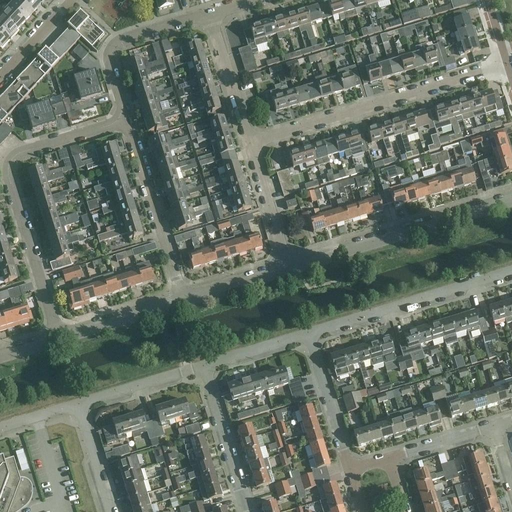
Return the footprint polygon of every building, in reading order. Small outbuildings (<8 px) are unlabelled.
[(10,8),(25,22),(33,13),(18,0),(11,0),(14,3),(10,8)] [(18,0),(33,13),(41,5),(42,6),(42,5),(36,0),(18,0)] [(169,8),(172,7),(170,0),(155,0),(159,11),(162,10),(164,10),(163,10),(167,9),(169,8)] [(339,1),(335,2),(334,0),(332,0),(328,1),(329,4),(323,6),(327,20),(338,16),(340,22),(345,20),(344,15),(339,1)] [(342,0),(339,1),(344,15),(355,11),(351,0),(342,0)] [(368,13),(366,8),(363,0),(351,0),(355,11),(356,16),(362,14),(363,15),(368,13)] [(465,0),(458,0),(451,2),(453,10),(464,7),(468,6),(465,0)] [(440,9),(442,14),(453,10),(451,2),(450,3),(451,6),(440,9)] [(310,25),(327,20),(323,6),(306,11),(310,25)] [(419,21),(430,17),(427,7),(422,9),(416,11),(417,16),(418,16),(419,21)] [(25,22),(10,8),(1,17),(18,33),(19,32),(17,31),(25,22)] [(382,18),(394,14),(393,9),(381,13),(382,18)] [(172,10),(163,11),(163,19),(172,19),(172,10)] [(457,32),(471,28),(467,17),(466,17),(464,10),(453,14),(455,21),(454,21),(457,32)] [(295,15),(301,34),(306,32),(309,42),(315,40),(318,39),(314,27),(311,28),(310,25),(306,11),(295,15)] [(290,37),(290,38),(300,35),(300,34),(301,34),(295,15),(294,12),(286,14),(287,17),(283,18),(289,37),(290,37)] [(91,27),(86,23),(88,21),(80,13),(67,26),(70,28),(81,38),(92,49),(104,35),(93,25),(91,27)] [(18,33),(1,17),(0,18),(0,31),(11,42),(11,41),(18,33)] [(272,22),(276,35),(282,33),(284,39),(289,37),(283,18),(272,22)] [(385,31),(391,29),(401,26),(400,21),(395,23),(384,26),(385,31)] [(276,35),(272,22),(260,25),(264,39),(265,39),(276,35)] [(414,26),(415,31),(417,37),(423,36),(421,29),(428,27),(427,22),(419,24),(414,26)] [(243,32),(248,48),(249,47),(251,53),(251,54),(257,52),(255,48),(267,44),(265,39),(264,39),(260,25),(249,28),(250,30),(243,32)] [(415,31),(414,26),(402,30),(405,39),(413,36),(411,32),(415,31)] [(76,43),(81,38),(70,28),(65,33),(76,43)] [(457,32),(460,44),(474,39),(473,35),(476,35),(474,28),(471,28),(457,32)] [(374,34),(373,30),(367,32),(366,29),(361,31),(363,38),(374,34)] [(391,33),(393,38),(399,36),(400,40),(405,39),(402,30),(391,33)] [(11,42),(0,31),(0,48),(2,50),(10,42),(11,42)] [(65,33),(61,38),(72,48),(76,43),(65,33)] [(393,38),(391,33),(380,36),(382,45),(388,43),(387,39),(393,38)] [(272,46),(279,42),(276,37),(269,42),(272,46)] [(352,41),(350,37),(344,39),(344,37),(333,40),(334,46),(345,43),(352,41)] [(61,38),(56,43),(67,53),(72,48),(61,38)] [(478,42),(475,43),(474,39),(460,44),(455,45),(457,51),(462,49),(464,55),(480,50),(478,42)] [(161,43),(164,53),(172,51),(169,41),(161,43)] [(63,57),(67,53),(56,43),(52,47),(63,57)] [(131,77),(165,67),(164,63),(158,44),(151,46),(157,64),(148,67),(146,60),(127,65),(131,77)] [(174,64),(203,55),(200,44),(186,48),(186,47),(181,49),(183,56),(174,59),(173,53),(165,55),(167,62),(168,66),(174,64)] [(420,46),(426,67),(437,63),(432,46),(426,48),(425,45),(420,46)] [(426,67),(420,46),(415,48),(416,51),(410,53),(415,70),(416,74),(426,71),(425,67),(426,67)] [(48,52),(59,62),(63,57),(52,47),(48,52)] [(88,55),(78,47),(73,53),(82,62),(88,55)] [(240,56),(251,53),(249,47),(248,48),(238,51),(240,56)] [(24,74),(23,73),(23,74),(36,86),(59,62),(48,52),(45,50),(38,58),(24,74)] [(415,70),(410,53),(404,54),(404,51),(397,53),(399,60),(404,74),(415,70)] [(251,53),(240,56),(241,62),(253,59),(251,54),(251,53)] [(193,70),(206,66),(203,55),(174,64),(175,68),(191,63),(193,70)] [(321,60),(320,55),(313,57),(308,58),(310,65),(320,61),(320,60),(321,60)] [(381,80),(377,67),(374,56),(368,58),(370,66),(359,69),(359,73),(363,85),(369,83),(370,84),(381,80)] [(444,68),(455,64),(453,58),(442,61),(444,68)] [(243,68),(255,64),(253,59),(241,62),(243,68)] [(389,64),(393,77),(404,74),(399,60),(389,64)] [(299,66),(297,62),(285,65),(288,73),(300,70),(299,66)] [(255,64),(243,68),(245,74),(256,71),(255,64)] [(393,77),(389,64),(377,67),(381,80),(393,77)] [(184,85),(210,77),(206,66),(193,70),(195,77),(183,81),(184,85)] [(134,88),(148,84),(145,77),(158,73),(166,71),(165,67),(131,77),(134,88)] [(339,79),(343,92),(354,89),(354,88),(361,86),(355,67),(337,72),(339,79)] [(94,72),(71,79),(74,91),(75,91),(98,84),(94,72)] [(332,96),(328,82),(325,72),(320,73),(322,77),(314,79),(317,86),(321,99),(332,96)] [(16,82),(12,86),(2,97),(1,97),(15,110),(36,86),(23,74),(16,82)] [(200,92),(213,88),(210,77),(184,85),(175,88),(176,92),(185,90),(198,86),(200,92)] [(343,92),(339,79),(328,82),(332,96),(343,92)] [(74,91),(72,91),(76,104),(80,102),(102,96),(98,84),(75,91),(74,91)] [(151,95),(156,94),(172,89),(170,85),(162,87),(155,89),(155,88),(149,90),(148,84),(134,88),(137,100),(151,95)] [(287,109),(281,89),(280,85),(274,87),(275,91),(270,93),(271,97),(265,98),(269,110),(274,108),(276,113),(287,109)] [(305,89),(310,103),(321,99),(317,86),(305,89)] [(281,89),(287,109),(298,106),(294,92),(293,90),(287,91),(286,87),(281,89)] [(191,108),(217,100),(213,88),(200,92),(202,99),(190,103),(191,108)] [(172,89),(156,94),(158,98),(173,93),(172,89)] [(310,103),(305,89),(294,92),(298,106),(310,103)] [(485,115),(478,93),(471,96),(472,99),(468,100),(472,113),(474,119),(485,115)] [(478,93),(485,115),(502,110),(499,99),(493,100),(491,93),(479,96),(479,93),(478,93)] [(151,95),(137,100),(141,111),(154,106),(151,95)] [(0,125),(15,110),(1,97),(0,98),(0,125)] [(461,117),(472,113),(468,100),(464,101),(463,98),(456,100),(461,117)] [(217,100),(191,108),(192,113),(205,109),(207,115),(220,111),(217,100)] [(455,119),(461,117),(456,100),(447,103),(448,106),(445,107),(449,120),(451,126),(454,134),(456,141),(462,139),(460,134),(459,135),(455,119)] [(305,112),(323,107),(322,102),(303,107),(305,112)] [(49,103),(37,106),(44,128),(56,125),(54,119),(67,115),(64,107),(63,103),(51,107),(49,103)] [(177,107),(162,112),(160,105),(154,107),(154,106),(141,111),(144,122),(178,112),(177,107)] [(25,110),(19,112),(22,123),(29,121),(32,132),(44,128),(37,106),(25,110)] [(435,131),(451,126),(449,120),(445,107),(434,110),(429,112),(435,129),(435,131)] [(417,135),(435,129),(429,112),(425,113),(424,110),(411,114),(412,117),(417,135)] [(72,113),(67,115),(68,121),(80,117),(78,111),(72,113)] [(157,130),(158,133),(168,130),(165,121),(178,117),(178,116),(179,116),(178,112),(144,122),(148,133),(157,130)] [(401,121),(406,138),(417,135),(412,117),(401,121)] [(213,134),(226,130),(223,119),(210,123),(212,130),(197,135),(198,139),(213,134)] [(400,136),(405,153),(410,152),(406,138),(401,121),(390,124),(394,138),(400,136)] [(490,131),(501,127),(499,122),(488,126),(490,131)] [(0,128),(0,129),(9,137),(13,133),(4,124),(0,128)] [(394,138),(390,124),(379,127),(383,141),(386,152),(391,150),(388,140),(394,138)] [(383,141),(379,127),(367,131),(371,145),(383,141)] [(0,137),(5,141),(9,137),(0,129),(0,137)] [(229,141),(231,140),(229,134),(227,134),(226,130),(213,134),(198,139),(196,139),(197,144),(202,143),(215,139),(217,146),(230,142),(229,141)] [(508,148),(510,148),(509,142),(506,143),(502,131),(470,140),(472,146),(480,144),(481,149),(491,146),(493,153),(508,148)] [(351,158),(363,154),(357,134),(345,137),(350,151),(351,158)] [(439,146),(456,141),(454,134),(437,139),(439,146)] [(167,148),(173,147),(184,143),(189,142),(187,138),(171,143),(169,135),(150,141),(154,153),(167,149),(167,148)] [(439,150),(440,147),(439,146),(437,139),(436,136),(430,138),(433,147),(427,148),(429,153),(435,151),(439,150)] [(351,158),(350,151),(345,137),(334,141),(338,155),(344,153),(346,159),(351,158)] [(338,155),(334,141),(323,144),(327,158),(338,155)] [(463,155),(471,153),(468,141),(459,144),(463,155)] [(85,163),(86,167),(104,161),(118,156),(116,152),(119,152),(116,142),(107,145),(108,148),(95,152),(98,159),(85,163)] [(220,157),(233,153),(230,142),(217,146),(212,147),(214,154),(206,157),(207,161),(220,157)] [(157,164),(170,160),(168,153),(174,151),(181,149),(185,148),(184,143),(173,147),(167,148),(167,149),(154,153),(157,164)] [(441,146),(443,152),(456,148),(455,143),(441,146)] [(312,148),(316,162),(317,167),(323,165),(329,164),(327,158),(323,144),(312,148)] [(300,151),(305,165),(306,171),(317,167),(316,162),(312,148),(300,151)] [(511,160),(511,159),(511,154),(510,155),(508,148),(493,153),(495,158),(477,164),(479,170),(511,160)] [(293,169),(305,165),(300,151),(296,152),(296,150),(285,153),(288,162),(291,161),(293,169)] [(233,153),(220,157),(207,161),(199,163),(200,168),(216,163),(217,163),(219,169),(224,168),(237,164),(233,153)] [(448,177),(446,171),(444,163),(442,156),(441,156),(440,153),(429,156),(432,167),(439,165),(441,174),(434,176),(440,194),(452,190),(448,177)] [(108,172),(121,168),(118,156),(104,161),(86,167),(88,172),(106,166),(108,172)] [(423,158),(417,160),(420,170),(426,168),(423,158)] [(459,174),(463,187),(475,183),(471,170),(468,158),(463,160),(465,166),(458,168),(459,174)] [(27,173),(31,184),(62,174),(66,173),(72,171),(69,160),(63,162),(65,169),(60,170),(49,174),(47,167),(41,169),(27,173)] [(61,169),(57,160),(47,163),(50,172),(61,169)] [(170,160),(157,164),(160,175),(174,171),(170,160)] [(390,165),(389,160),(382,162),(373,164),(374,169),(390,165)] [(511,162),(511,160),(479,170),(482,181),(489,179),(487,173),(496,170),(498,177),(511,172),(511,162)] [(180,169),(195,165),(194,161),(178,165),(180,169)] [(209,184),(240,175),(237,164),(224,168),(226,175),(213,179),(208,181),(209,184)] [(195,165),(180,169),(181,173),(196,169),(195,165)] [(395,167),(398,177),(403,175),(400,165),(395,167)] [(398,177),(395,167),(387,169),(381,171),(382,174),(387,173),(389,180),(398,177)] [(121,168),(108,172),(111,184),(125,179),(121,168)] [(463,187),(459,174),(458,168),(446,171),(448,177),(452,190),(463,187)] [(345,178),(350,177),(357,175),(355,170),(348,172),(347,169),(343,170),(345,178)] [(278,180),(289,176),(287,170),(276,174),(278,180)] [(174,171),(160,175),(164,186),(177,182),(174,171)] [(34,196),(48,191),(46,184),(63,179),(62,174),(31,184),(34,196)] [(231,191),(244,187),(240,175),(209,184),(210,185),(206,186),(207,190),(223,185),(223,186),(229,184),(231,191)] [(328,184),(334,182),(333,177),(332,175),(326,176),(328,184)] [(279,186),(291,182),(289,176),(278,180),(279,186)] [(364,176),(360,177),(359,178),(362,188),(367,186),(364,176)] [(423,180),(425,184),(429,197),(440,194),(434,176),(423,179),(424,180),(423,180)] [(125,179),(111,184),(105,185),(98,187),(93,189),(95,194),(105,191),(107,197),(114,195),(128,190),(125,179)] [(177,182),(164,186),(167,197),(181,193),(193,189),(196,189),(195,185),(192,186),(185,188),(183,180),(183,181),(177,182)] [(412,183),(413,188),(417,201),(429,197),(425,184),(423,180),(412,183)] [(336,185),(339,195),(344,193),(343,189),(349,187),(348,181),(341,183),(336,185)] [(281,192),(292,188),(291,182),(279,186),(281,192)] [(400,186),(401,191),(406,204),(417,201),(413,188),(412,183),(400,186)] [(406,204),(401,191),(400,186),(389,189),(389,188),(382,189),(383,193),(384,197),(386,205),(393,204),(394,208),(406,204)] [(234,202),(247,198),(244,187),(231,191),(233,198),(227,199),(227,200),(220,202),(221,206),(228,204),(234,202)] [(292,188),(281,192),(283,197),(294,194),(292,188)] [(184,205),(183,200),(188,198),(188,196),(195,194),(193,189),(181,193),(167,197),(171,209),(184,205)] [(128,190),(114,195),(117,201),(104,205),(105,210),(132,202),(128,190)] [(313,192),(316,202),(322,200),(319,190),(313,192)] [(48,191),(34,196),(38,207),(64,198),(68,197),(67,193),(50,198),(48,191)] [(311,203),(316,202),(313,192),(304,195),(305,200),(310,199),(311,203)] [(355,206),(359,219),(370,216),(366,203),(363,192),(358,193),(362,204),(355,206)] [(366,203),(370,216),(383,212),(381,207),(386,205),(384,197),(383,193),(377,195),(379,199),(366,203)] [(41,218),(55,213),(52,206),(66,202),(64,198),(38,207),(41,218)] [(238,213),(251,209),(247,198),(234,202),(228,204),(230,208),(235,206),(238,213)] [(359,219),(355,206),(349,208),(346,199),(341,200),(344,209),(343,210),(347,223),(359,219)] [(332,213),(336,226),(347,223),(343,210),(344,209),(341,200),(336,202),(339,211),(332,213)] [(285,204),(287,210),(298,207),(296,201),(285,204)] [(121,217),(135,213),(132,202),(105,210),(107,215),(119,211),(121,217)] [(193,215),(208,210),(207,206),(192,211),(192,209),(186,210),(184,205),(171,209),(174,220),(188,216),(193,215)] [(89,210),(91,216),(104,212),(103,206),(89,210)] [(220,206),(212,209),(216,223),(223,221),(220,206)] [(188,216),(174,220),(178,232),(191,228),(190,222),(195,220),(195,219),(202,217),(204,216),(209,214),(208,210),(193,215),(188,216)] [(324,230),(319,211),(301,216),(306,230),(312,228),(313,233),(324,230)] [(336,226),(332,213),(321,217),(319,211),(324,230),(336,226)] [(55,213),(41,218),(45,229),(76,219),(75,215),(57,221),(55,213)] [(110,233),(139,224),(135,213),(121,217),(116,219),(118,226),(109,229),(110,233)] [(240,218),(242,225),(246,239),(247,239),(251,252),(262,249),(257,234),(251,235),(248,223),(253,221),(251,214),(240,218)] [(317,240),(388,222),(386,215),(315,233),(317,240)] [(62,236),(65,235),(63,228),(78,223),(76,219),(45,229),(48,240),(62,236)] [(217,225),(219,232),(230,228),(228,222),(217,225)] [(142,236),(139,224),(110,233),(110,234),(97,238),(99,244),(127,235),(129,240),(142,236)] [(219,232),(217,225),(205,229),(206,233),(213,231),(214,233),(219,232)] [(191,240),(195,252),(188,254),(189,257),(190,262),(187,263),(189,268),(191,269),(192,269),(193,270),(204,266),(200,253),(201,253),(196,239),(194,232),(182,236),(184,242),(191,240)] [(235,243),(239,256),(251,252),(247,239),(246,239),(242,241),(240,234),(233,236),(233,238),(235,243)] [(48,240),(52,252),(65,247),(62,236),(48,240)] [(235,243),(233,238),(226,241),(223,240),(222,241),(228,259),(239,256),(235,243)] [(212,250),(216,263),(228,259),(222,241),(210,244),(212,250)] [(69,259),(67,253),(73,251),(73,250),(77,248),(80,248),(78,243),(71,246),(65,247),(52,252),(55,263),(60,262),(62,270),(72,267),(69,259)] [(0,260),(10,257),(6,246),(0,247),(0,260)] [(134,258),(145,254),(143,248),(132,251),(134,258)] [(200,253),(204,266),(216,263),(212,250),(201,253),(200,253)] [(148,261),(158,258),(156,251),(146,254),(148,261)] [(0,272),(13,269),(10,257),(0,260),(0,272)] [(138,273),(142,286),(154,282),(150,269),(149,266),(144,268),(145,271),(138,273)] [(16,279),(19,278),(16,268),(13,269),(0,272),(0,279),(2,279),(3,285),(17,280),(16,279)] [(77,279),(82,277),(79,268),(73,269),(77,279)] [(78,285),(77,279),(73,269),(62,273),(64,280),(66,284),(72,282),(75,293),(68,295),(71,302),(68,303),(70,311),(81,308),(80,305),(84,304),(78,285)] [(142,286),(138,273),(132,275),(130,269),(125,270),(127,276),(131,289),(142,286)] [(119,293),(115,280),(114,274),(101,278),(107,297),(119,293)] [(115,280),(119,293),(131,289),(127,276),(115,280)] [(90,281),(96,300),(107,297),(101,278),(90,281)] [(84,304),(96,300),(90,281),(78,285),(84,304)] [(19,288),(8,292),(9,296),(11,303),(14,311),(18,324),(22,323),(23,326),(33,322),(30,313),(27,314),(25,307),(20,309),(18,301),(23,299),(19,288)] [(505,320),(506,325),(511,323),(510,318),(511,317),(511,299),(503,302),(503,305),(501,305),(505,320)] [(505,320),(501,305),(489,309),(493,323),(505,320)] [(14,325),(18,324),(14,311),(2,314),(6,328),(7,330),(15,328),(14,325)] [(462,317),(467,332),(479,328),(475,314),(462,317)] [(467,332),(462,317),(451,321),(455,335),(467,332)] [(455,335),(451,321),(439,325),(443,339),(455,335)] [(495,327),(498,332),(506,329),(503,323),(495,327)] [(443,339),(439,325),(427,328),(432,342),(443,339)] [(432,342),(427,328),(415,332),(420,346),(432,342)] [(494,329),(487,331),(491,345),(498,343),(494,329)] [(485,347),(491,345),(487,331),(481,333),(485,347)] [(422,352),(420,346),(415,332),(403,336),(405,342),(399,344),(403,358),(409,356),(422,352)] [(377,343),(382,358),(394,354),(389,340),(377,343)] [(382,358),(377,343),(366,347),(370,361),(382,358)] [(370,361),(366,347),(354,351),(358,365),(363,381),(370,379),(369,378),(368,373),(368,372),(365,373),(362,364),(370,361)] [(342,354),(349,375),(354,373),(352,367),(358,365),(354,351),(342,354)] [(349,375),(342,354),(330,358),(336,379),(349,375)] [(407,372),(413,370),(409,356),(403,358),(407,372)] [(407,372),(403,358),(402,357),(397,358),(401,373),(407,372)] [(428,371),(430,378),(441,374),(439,367),(428,371)] [(262,377),(266,392),(288,385),(287,382),(283,370),(262,377)] [(266,392),(262,377),(249,381),(254,396),(266,392)] [(255,400),(254,396),(249,381),(228,387),(232,402),(237,401),(238,406),(255,400)] [(379,393),(391,390),(390,384),(378,388),(379,393)] [(442,386),(436,388),(440,402),(446,400),(442,386)] [(494,391),(498,405),(510,401),(506,387),(494,391)] [(291,398),(303,394),(301,388),(290,391),(289,391),(291,398)] [(379,393),(378,388),(371,390),(373,396),(379,394),(379,393)] [(433,404),(440,402),(436,388),(429,390),(433,404)] [(361,399),(368,397),(366,392),(366,391),(359,393),(361,399)] [(482,394),(486,408),(498,405),(494,391),(482,394)] [(303,394),(291,398),(293,405),(305,401),(303,394)] [(356,401),(354,394),(342,398),(344,404),(356,401)] [(470,398),(475,412),(486,408),(482,394),(470,398)] [(380,396),(382,403),(383,402),(385,408),(389,407),(385,395),(380,396)] [(459,402),(463,415),(475,412),(470,398),(459,402)] [(170,405),(175,420),(182,418),(183,422),(190,420),(190,421),(198,419),(193,405),(186,407),(184,401),(177,402),(177,401),(171,403),(171,404),(170,405)] [(463,415),(459,402),(446,405),(451,419),(463,415)] [(359,410),(357,403),(345,407),(347,414),(359,410)] [(159,420),(151,423),(156,439),(164,437),(161,428),(167,426),(166,423),(175,420),(170,405),(168,405),(168,404),(162,406),(162,407),(156,409),(159,420)] [(424,412),(428,426),(429,429),(437,426),(436,423),(440,422),(435,405),(430,406),(431,410),(424,412)] [(302,423),(315,419),(311,407),(304,409),(298,411),(302,423)] [(412,416),(416,430),(428,426),(424,412),(412,416)] [(257,424),(270,419),(268,413),(255,418),(257,424)] [(129,417),(127,418),(131,433),(139,431),(140,435),(147,433),(149,441),(156,439),(151,423),(145,425),(141,414),(135,416),(134,414),(128,416),(129,417)] [(400,419),(405,433),(416,430),(412,416),(400,419)] [(131,433),(127,418),(125,418),(125,417),(119,419),(119,420),(113,422),(115,429),(111,430),(111,428),(103,431),(107,444),(125,439),(124,435),(131,433)] [(315,419),(302,423),(305,435),(319,431),(315,419)] [(389,423),(393,437),(405,433),(400,419),(389,423)] [(377,427),(381,441),(393,437),(389,423),(377,427)] [(187,437),(200,433),(197,425),(185,429),(187,437)] [(242,443),(254,439),(251,427),(238,431),(242,443)] [(365,430),(369,444),(381,441),(377,427),(365,430)] [(369,444),(365,430),(353,434),(357,448),(369,444)] [(309,445),(309,446),(322,442),(319,431),(305,435),(306,437),(302,439),(305,447),(309,445)] [(298,433),(288,435),(289,441),(300,439),(298,433)] [(194,454),(206,450),(203,438),(190,442),(194,454)] [(254,439),(242,443),(246,454),(258,450),(254,439)] [(322,442),(309,446),(313,458),(326,454),(322,442)] [(292,452),(296,451),(294,445),(285,448),(286,454),(287,454),(287,455),(289,454),(289,452),(292,451),(292,452)] [(117,458),(130,455),(127,446),(115,450),(117,458)] [(185,448),(189,465),(194,464),(191,447),(185,448)] [(206,450),(194,454),(197,466),(210,462),(206,450)] [(258,450),(246,454),(249,466),(262,462),(258,450)] [(174,454),(170,455),(165,457),(167,463),(169,463),(169,461),(171,460),(175,459),(174,454)] [(326,454),(313,458),(316,470),(329,466),(326,454)] [(466,471),(484,466),(481,454),(468,458),(462,459),(464,466),(461,467),(463,472),(466,471)] [(122,476),(140,470),(136,456),(130,457),(131,460),(118,464),(122,476)] [(262,462),(249,466),(253,477),(271,472),(267,460),(262,462)] [(189,481),(201,477),(214,473),(210,462),(197,466),(191,468),(193,474),(188,475),(189,481)] [(451,476),(457,474),(453,462),(447,464),(451,476)] [(18,511),(19,511),(21,511),(23,510),(24,509),(26,507),(27,506),(28,504),(29,503),(30,501),(31,499),(31,497),(32,495),(32,493),(32,491),(31,489),(31,487),(30,485),(29,484),(27,482),(26,481),(24,480),(22,480),(20,480),(18,480),(13,463),(2,466),(2,464),(0,464),(0,511),(18,511)] [(416,486),(429,483),(444,478),(451,476),(447,464),(440,466),(443,473),(435,476),(434,474),(427,476),(426,470),(413,474),(416,486)] [(484,466),(466,471),(468,477),(473,475),(475,481),(488,477),(484,466)] [(125,488),(143,482),(144,482),(140,470),(122,476),(125,488)] [(146,484),(162,478),(159,472),(144,477),(146,484)] [(271,472),(253,477),(257,489),(269,486),(269,485),(274,483),(271,472)] [(205,489),(217,485),(214,473),(201,477),(205,489)] [(300,478),(302,484),(315,480),(313,474),(300,478)] [(488,477),(475,481),(469,483),(471,489),(477,487),(479,493),(491,489),(488,477)] [(302,484),(304,491),(317,487),(315,480),(302,484)] [(276,493),(291,488),(295,487),(293,481),(277,485),(274,486),(276,493)] [(129,500),(147,494),(143,482),(125,488),(129,500)] [(429,483),(416,486),(420,498),(433,494),(444,491),(442,485),(431,488),(429,483)] [(326,500),(339,496),(335,484),(322,488),(326,500)] [(217,485),(205,489),(208,501),(221,497),(217,485)] [(458,499),(463,498),(459,486),(454,487),(456,495),(458,499)] [(295,487),(291,488),(276,493),(278,499),(293,495),(297,494),(295,487)] [(482,504),(495,500),(491,489),(479,493),(468,496),(470,502),(481,499),(482,504)] [(146,508),(150,506),(147,494),(129,500),(133,511),(146,507),(146,508)] [(433,494),(420,498),(424,510),(437,506),(433,494)] [(329,511),(342,508),(339,496),(326,500),(329,511)] [(161,499),(150,501),(152,511),(156,511),(156,506),(162,505),(161,499)] [(484,511),(499,511),(501,511),(499,505),(497,505),(495,500),(482,504),(484,511)] [(189,511),(193,511),(203,509),(201,502),(188,506),(189,511)] [(263,511),(277,511),(275,503),(262,507),(263,511)]
